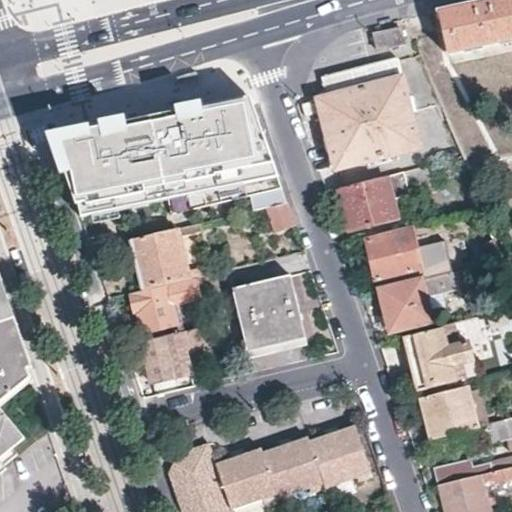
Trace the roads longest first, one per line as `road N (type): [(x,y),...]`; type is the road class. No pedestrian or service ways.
road 1 (residential): [(267,28),(277,110),(364,361)]
road 2 (residential): [(25,102),(143,424)]
road 3 (residential): [(0,250),(89,511)]
road 4 (primary): [(25,102),(267,28)]
road 5 (residential): [(143,424),(364,361)]
road 6 (primary): [(218,0),(12,53)]
road 7 (residential): [(364,361),(418,511)]
